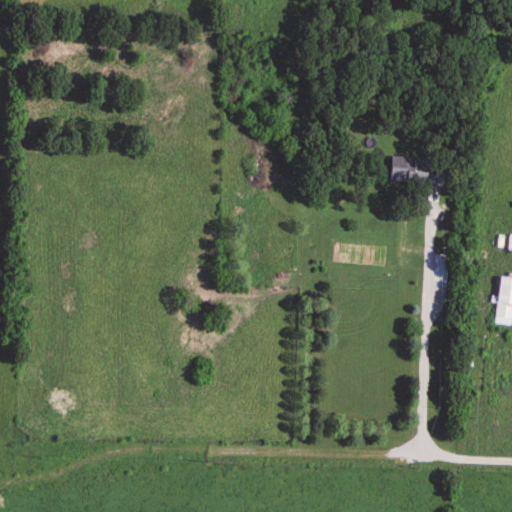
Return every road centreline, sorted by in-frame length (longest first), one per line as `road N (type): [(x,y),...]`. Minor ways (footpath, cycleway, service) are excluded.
road 1 (residential): [(511,460),(133,450),(41,480),(0,483)]
road 2 (residential): [(422,460),(430,203)]
